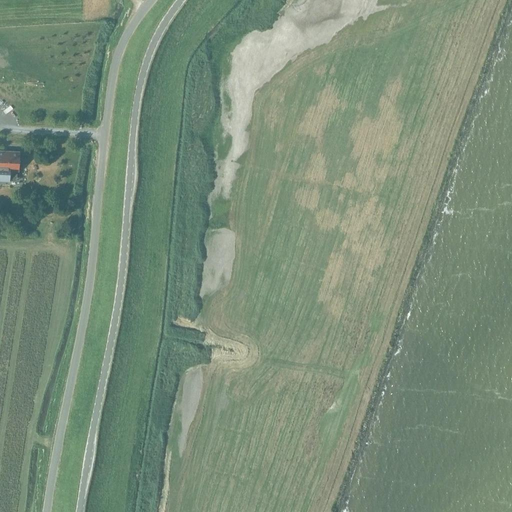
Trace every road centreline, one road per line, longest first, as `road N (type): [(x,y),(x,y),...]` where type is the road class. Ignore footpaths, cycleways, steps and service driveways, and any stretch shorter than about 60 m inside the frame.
road 1 (tertiary): [(153,0),(116,64),(87,302),(48,511)]
road 2 (tertiary): [(79,511),(121,280),(138,88),(153,41),(180,0)]
